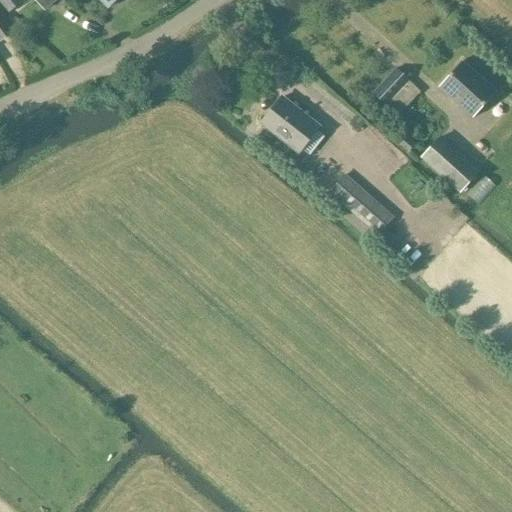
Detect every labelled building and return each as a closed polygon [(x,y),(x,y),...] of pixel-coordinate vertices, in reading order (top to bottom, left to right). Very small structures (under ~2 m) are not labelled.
[(23,1),(21,0),(0,0),(0,3),(9,14),(23,1)] [(34,0),(45,11),(57,0),(34,0)] [(100,0),(108,9),(117,0),(100,0)] [(0,15),(0,40),(12,33),(0,15)] [(472,118),(496,92),(461,61),(437,87),(472,118)] [(386,105),(407,81),(394,69),(372,92),(386,105)] [(281,98),(260,123),(298,152),(318,127),(281,98)] [(356,116),(349,125),(357,131),(364,123),(356,116)] [(405,139),(400,145),(408,152),(413,146),(405,139)] [(421,158),(458,192),(477,171),(458,154),(455,158),(436,141),(421,158)] [(379,234),(391,220),(342,177),(329,191),(379,234)] [(485,178),(469,195),(479,205),(496,188),(485,178)]
